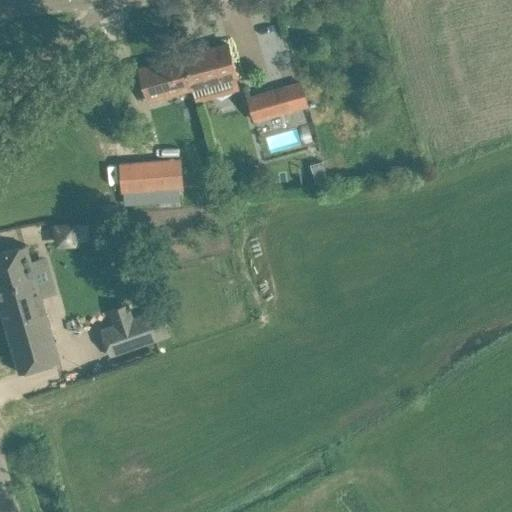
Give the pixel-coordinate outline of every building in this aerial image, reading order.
[(228,42),(183,55),(192,88),(237,75),(228,42)] [(148,100),(192,88),(183,55),(138,68),(148,100)] [(301,82),(248,97),(255,119),(307,105),(301,82)] [(299,125),(267,137),(273,154),(305,143),(299,125)] [(121,191),(166,188),(164,160),(120,163),(121,191)] [(322,160),(310,164),(316,183),(327,180),(322,160)] [(83,219),(57,220),(58,244),(84,243),(83,219)] [(0,252),(0,303),(20,372),(60,361),(26,244),(0,252)] [(156,340),(146,313),(133,318),(133,319),(135,323),(117,329),(115,324),(114,324),(101,329),(110,356),(156,340)]
